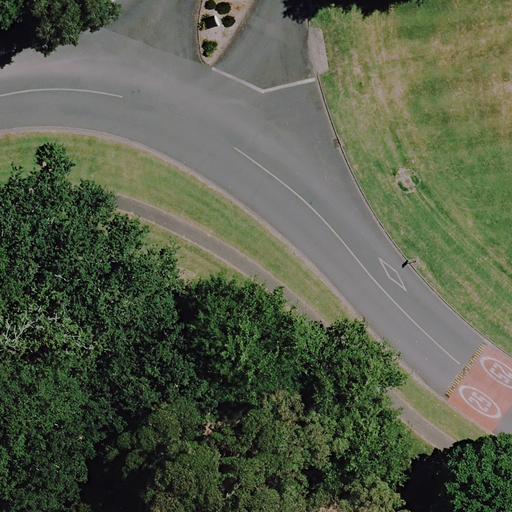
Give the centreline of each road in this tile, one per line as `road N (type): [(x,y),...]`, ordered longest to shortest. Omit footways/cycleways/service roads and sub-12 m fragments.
road 1 (unclassified): [(313,201),(405,315),(511,403)]
road 2 (unclassified): [(93,91),(139,95),(209,117),(313,201)]
road 3 (unclassified): [(277,0),(284,113),(313,201)]
